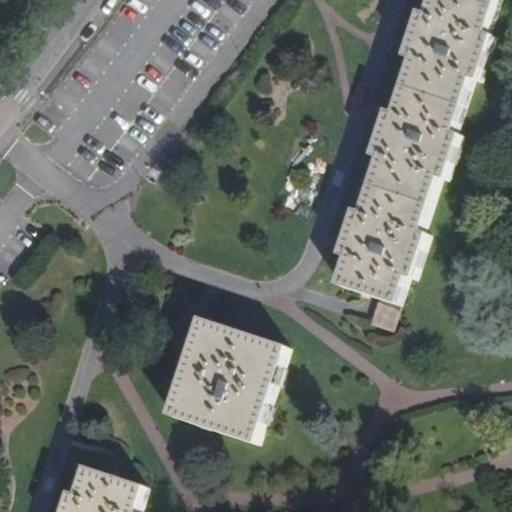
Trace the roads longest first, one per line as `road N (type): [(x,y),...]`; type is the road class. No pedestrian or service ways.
road 1 (residential): [(267,0),(111,198),(88,204),(41,170)]
road 2 (residential): [(82,0),(0,109)]
